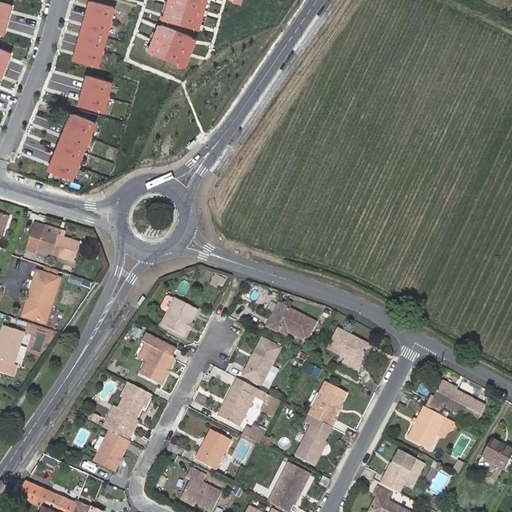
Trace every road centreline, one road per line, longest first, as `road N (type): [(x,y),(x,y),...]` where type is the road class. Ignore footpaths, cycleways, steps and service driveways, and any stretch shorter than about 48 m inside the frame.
road 1 (residential): [(158,511),(145,505),(137,477),(240,263)]
road 2 (tertiary): [(0,479),(140,251)]
road 3 (tertiary): [(176,191),(316,0)]
road 4 (residential): [(419,336),(328,511)]
road 5 (residential): [(419,336),(344,296),(240,263)]
road 6 (residential): [(0,160),(57,0)]
